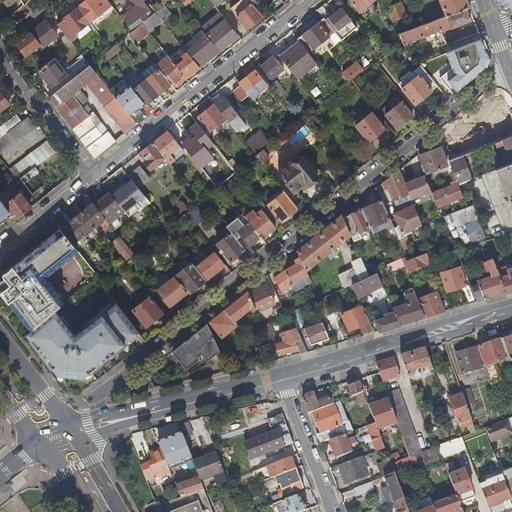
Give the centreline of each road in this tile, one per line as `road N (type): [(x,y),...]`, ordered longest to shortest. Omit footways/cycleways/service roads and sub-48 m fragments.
road 1 (residential): [(102,416),(99,395),(506,67)]
road 2 (residential): [(308,0),(87,173)]
road 3 (secondary): [(511,310),(281,377)]
road 4 (residential): [(0,55),(87,173)]
road 5 (residential): [(281,377),(331,511)]
